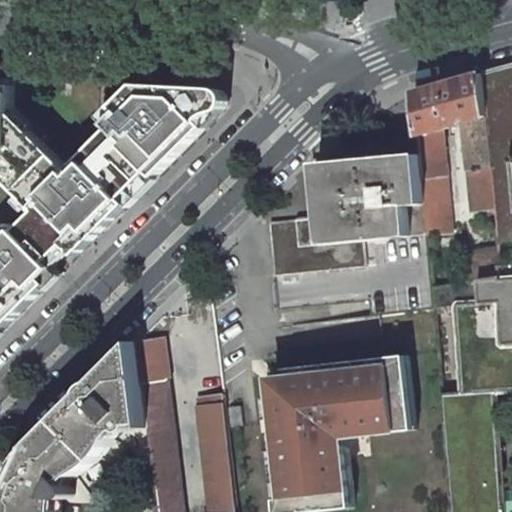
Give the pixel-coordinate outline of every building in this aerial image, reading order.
[(511,66),(484,74),(497,209),(498,217),(501,248),(502,264),(500,263),(501,277),(471,281),(471,282),(450,286),(433,288),(435,309),(457,306),(464,392),(442,394),(452,511),(506,511),(498,392),(511,391),(511,66)] [(497,209),(484,74),(414,93),(421,155),(429,235),(429,236),(452,234),(448,178),(441,179),(440,170),(447,169),(442,129),(448,127),(453,126),(464,123),(473,212),(497,209)] [(18,116),(21,79),(0,77),(0,163),(13,164),(18,116)] [(0,337),(227,108),(229,102),(229,95),(223,90),(111,82),(109,120),(112,123),(90,146),(94,151),(74,172),(40,206),(43,210),(23,230),(17,224),(0,241),(0,337)] [(13,164),(0,163),(0,168),(40,206),(74,172),(18,116),(13,164)] [(421,155),(397,157),(397,164),(362,167),(361,160),(317,164),(322,218),(271,223),(275,276),(367,268),(365,242),(429,235),(421,155)] [(448,178),(447,169),(440,170),(441,179),(448,178)] [(498,217),(497,209),(473,212),(474,221),(498,217)] [(500,263),(502,264),(501,248),(467,253),(471,281),(501,277),(500,263)] [(450,286),(449,273),(432,276),(433,288),(450,286)] [(158,511),(185,511),(170,379),(165,338),(137,342),(148,425),(158,511)] [(136,426),(148,425),(137,342),(32,448),(21,464),(14,478),(10,495),(8,511),(61,511),(63,499),(70,500),(73,499),(75,496),(76,494),(75,491),(74,488),(70,484),(77,476),(83,474),(101,461),(108,452),(114,439),(123,431),(123,432),(126,433),(131,432),(135,429),(136,426)] [(418,431),(409,356),(275,371),(292,383),(283,395),(266,382),(280,511),(318,511),(356,508),(348,447),(358,438),(418,431)] [(211,511),(236,511),(223,393),(198,397),(199,405),(211,511)] [(231,427),(244,426),(242,407),(229,408),(231,427)]
